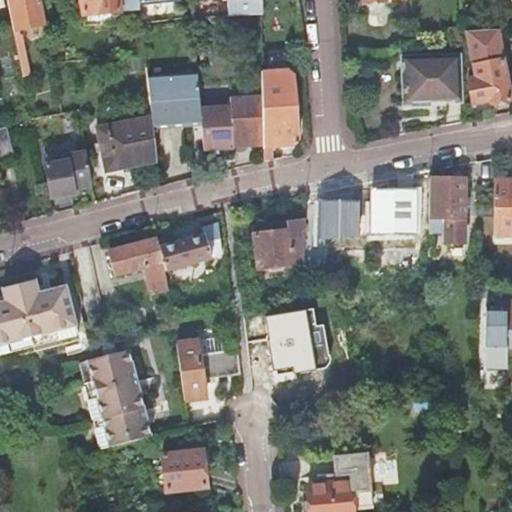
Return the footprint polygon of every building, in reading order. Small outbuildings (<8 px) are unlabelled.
[(38,0),(5,0),(12,32),(17,31),(44,26),(38,0)] [(82,16),(99,15),(118,13),(118,12),(116,0),(79,0),(80,16),(82,16)] [(116,0),(118,12),(138,10),(138,5),(136,0),(116,0)] [(262,15),(261,0),(227,0),(228,17),(262,16),(262,15)] [(100,26),(99,15),(82,16),(83,27),(100,26)] [(161,22),(150,23),(151,35),(162,33),(161,22)] [(12,32),(21,78),(26,77),(17,31),(12,32)] [(463,100),(461,56),(401,58),(404,106),(429,105),(429,101),(446,100),(463,100)] [(471,80),(468,81),(472,105),(490,102),(490,106),(510,101),(502,62),(469,68),(471,80)] [(265,163),(271,162),(271,150),(293,148),(298,141),(296,109),(289,109),(287,92),(294,92),(293,76),(287,71),(263,73),(263,97),(264,147),(265,163)] [(197,75),(146,80),(151,118),(152,128),(201,123),(200,109),(197,75)] [(231,106),(233,149),(264,147),(263,97),(230,99),(231,106)] [(200,109),(201,123),(203,151),(233,149),(231,106),(200,109)] [(106,173),(156,163),(152,128),(151,118),(95,129),(106,173)] [(0,129),(0,166),(14,162),(6,128),(0,129)] [(75,189),(91,186),(85,154),(62,158),(63,163),(45,166),(51,198),(76,194),(75,189)] [(428,179),(427,219),(443,219),(443,244),(462,244),(462,213),(467,213),(467,199),(463,199),(463,179),(428,179)] [(511,181),(492,182),(491,215),(491,237),(511,237),(511,181)] [(415,195),(415,190),(357,191),(357,205),(324,207),(325,237),(370,236),(370,258),(401,256),(417,258),(416,235),(424,235),(424,195),(415,195)] [(202,238),(159,249),(164,271),(221,256),(217,224),(200,229),(202,238)] [(159,249),(156,240),(108,252),(114,277),(145,269),(150,294),(167,292),(164,271),(159,249)] [(0,361),(77,342),(63,289),(49,293),(36,296),(34,290),(33,283),(0,291),(2,298),(3,305),(0,305),(0,361)] [(153,308),(157,327),(172,325),(170,313),(169,305),(153,308)] [(505,348),(505,308),(484,308),(485,348),(505,348)] [(309,318),(272,324),(279,381),(300,378),(301,383),(331,379),(327,344),(313,346),(309,318)] [(193,332),(173,335),(183,402),(194,401),(205,399),(202,380),(237,375),(235,351),(223,352),(199,356),(197,341),(194,342),(193,332)] [(221,338),(197,341),(199,356),(223,352),(221,338)] [(81,351),(100,346),(98,339),(79,344),(81,354),(82,354),(81,351)] [(113,345),(101,349),(103,358),(116,355),(113,345)] [(116,355),(103,358),(77,365),(83,386),(92,384),(96,399),(87,402),(93,423),(102,420),(103,427),(94,429),(100,451),(150,438),(146,425),(143,411),(139,397),(135,384),(127,352),(116,355)] [(142,382),(135,384),(139,397),(146,396),(142,382)] [(143,411),(146,425),(152,423),(149,409),(143,411)] [(200,452),(160,456),(164,493),(204,490),(200,452)] [(316,485),(305,486),(308,511),(350,511),(350,505),(370,502),(363,453),(330,457),(332,474),(315,476),(316,485)]
